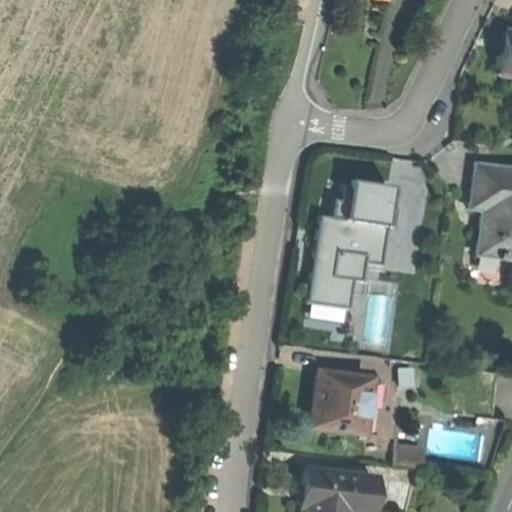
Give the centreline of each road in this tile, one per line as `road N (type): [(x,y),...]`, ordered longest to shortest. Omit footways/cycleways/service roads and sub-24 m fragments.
road 1 (residential): [(286,117),(227,511)]
road 2 (track): [(274,186),(207,213),(0,458)]
road 3 (residential): [(468,0),(402,126),(368,133),(286,117)]
road 4 (residential): [(316,0),(286,117)]
